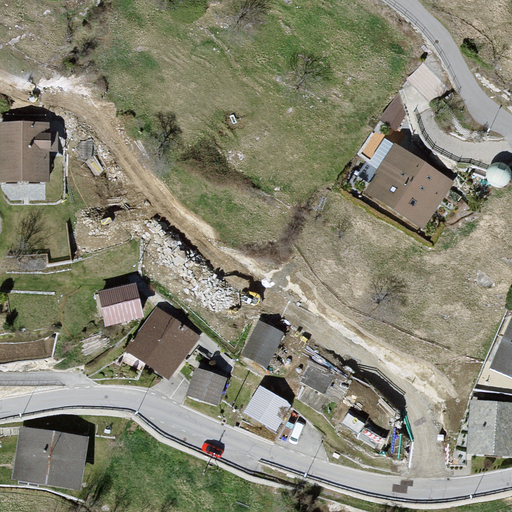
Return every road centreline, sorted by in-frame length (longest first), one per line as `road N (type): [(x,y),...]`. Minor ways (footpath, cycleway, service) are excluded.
road 1 (residential): [(430,492),(423,431),(395,385),(232,267),(168,210),(72,101),(0,81)]
road 2 (tertiary): [(0,407),(89,397),(140,402),(271,456),(430,492)]
road 3 (residential): [(511,128),(471,94),(445,42),(402,0)]
